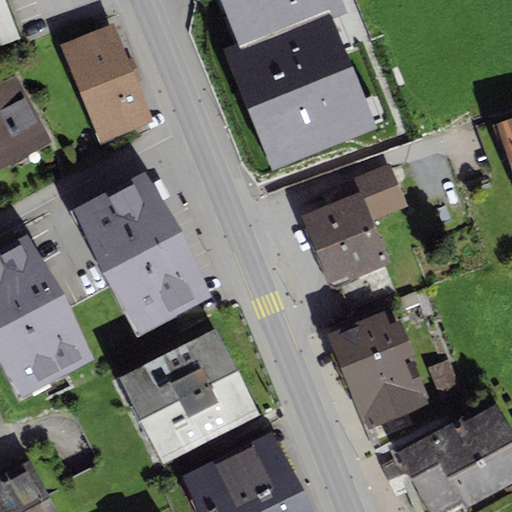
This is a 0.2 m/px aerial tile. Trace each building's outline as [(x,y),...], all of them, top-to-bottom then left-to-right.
[(3,0),(0,0),(0,45),(18,39),(3,0)] [(220,0),(238,46),(334,11),(343,7),(340,0),(220,0)] [(334,11),(238,46),(225,50),(268,169),(377,130),(334,11)] [(113,23),(60,45),(100,143),(153,122),(113,23)] [(16,75),(0,83),(0,169),(52,142),(16,75)] [(511,119),(498,125),(511,161),(511,119)] [(343,198),(300,215),(330,288),(337,285),(348,309),(394,291),(383,265),(389,263),(372,221),(407,206),(390,164),(337,185),(343,198)] [(102,272),(139,336),(212,297),(182,230),(144,170),(71,209),(102,272)] [(0,360),(22,397),(94,359),(64,293),(28,234),(0,248),(0,360)] [(383,311),(325,334),(365,434),(435,407),(401,320),(389,325),(383,311)] [(214,327),(118,375),(162,462),(258,413),(214,327)] [(449,360),(428,368),(442,404),(463,396),(449,360)] [(461,416),(397,451),(430,511),(438,511),(460,500),(464,507),(511,481),(511,434),(495,403),(463,420),(461,416)] [(271,431),(183,475),(198,511),(313,511),(304,489),(271,431)] [(57,511),(30,461),(0,476),(0,511),(57,511)]
